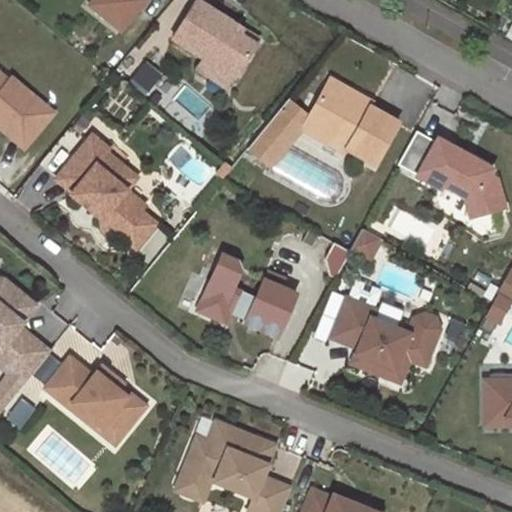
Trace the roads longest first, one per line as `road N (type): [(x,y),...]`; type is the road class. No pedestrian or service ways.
road 1 (residential): [(0,213),(176,365),(511,499)]
road 2 (residential): [(327,0),(511,101)]
